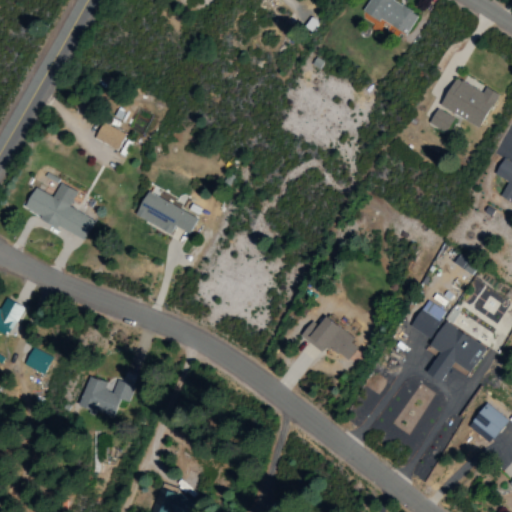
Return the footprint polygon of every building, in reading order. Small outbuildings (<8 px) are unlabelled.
[(368,0),(363,10),(405,36),(417,16),(392,0),(368,0)] [(439,107),(479,128),(497,94),(484,88),(482,93),(454,78),(439,107)] [(427,124),(444,134),(452,119),(436,110),(427,124)] [(118,150),(124,133),(100,123),(93,141),(118,150)] [(506,181),(499,198),(511,204),(511,177),(510,176),(511,170),(511,163),(501,159),(494,176),(506,181)] [(76,192),(59,183),(52,197),(33,188),(22,210),(83,241),(93,221),(68,208),(76,192)] [(134,216),(170,234),(174,227),(189,234),(197,218),(146,192),(134,216)] [(0,333),(6,338),(23,309),(5,299),(0,307),(0,333)] [(445,313),(425,301),(409,327),(429,339),(445,313)] [(323,318),(316,326),(310,322),(299,336),(320,352),(326,345),(347,361),(359,345),(323,318)] [(426,374),(441,383),(452,363),(470,374),(485,348),(443,323),(428,347),(438,353),(426,374)] [(23,366),(43,374),(50,357),(30,349),(23,366)] [(77,404),(111,419),(121,395),(111,391),(112,389),(87,378),(77,404)] [(507,420),(485,403),(467,427),(489,444),(507,420)] [(150,511),(190,511),(194,500),(159,488),(150,511)]
